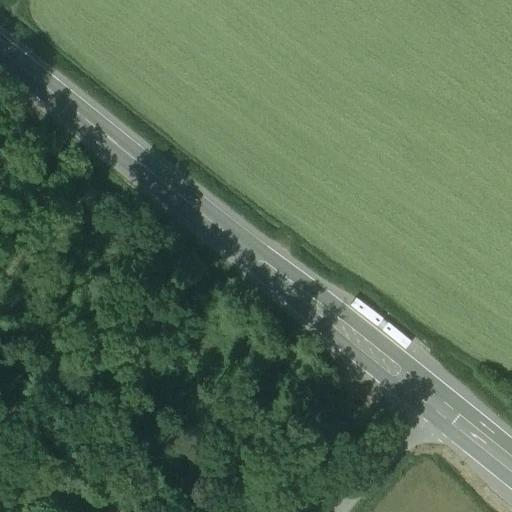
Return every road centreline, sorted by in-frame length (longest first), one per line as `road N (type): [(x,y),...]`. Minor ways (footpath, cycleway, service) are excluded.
road 1 (secondary): [(0,51),(430,398)]
road 2 (unclassified): [(430,398),(331,511)]
